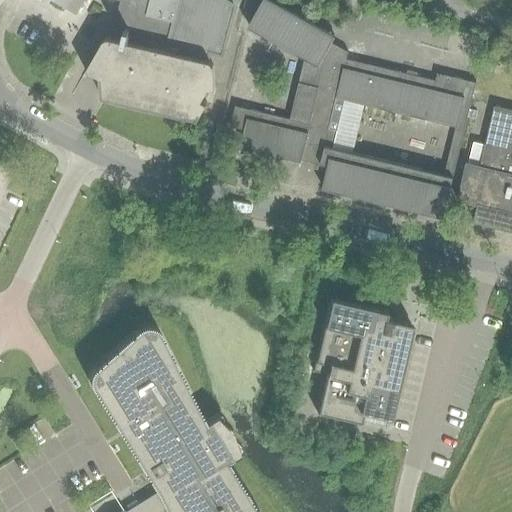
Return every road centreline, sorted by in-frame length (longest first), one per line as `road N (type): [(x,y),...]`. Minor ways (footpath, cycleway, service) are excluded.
road 1 (unclassified): [(511,268),(225,199),(87,147)]
road 2 (residential): [(87,147),(6,315)]
